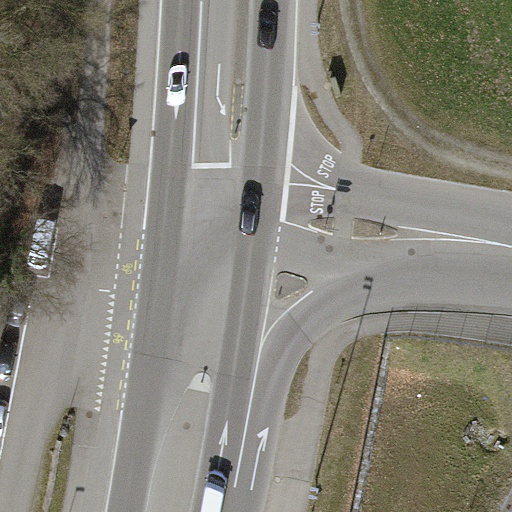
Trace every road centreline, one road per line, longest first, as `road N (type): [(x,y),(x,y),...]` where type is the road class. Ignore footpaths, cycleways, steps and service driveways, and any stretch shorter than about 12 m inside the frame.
road 1 (primary): [(194,401),(425,238)]
road 2 (track): [(351,0),(375,80),(405,121),(447,149),(511,168)]
road 3 (primary): [(219,0),(213,218)]
road 4 (residential): [(425,238),(213,218)]
road 5 (primary): [(213,218),(194,401)]
road 6 (track): [(88,126),(101,0)]
